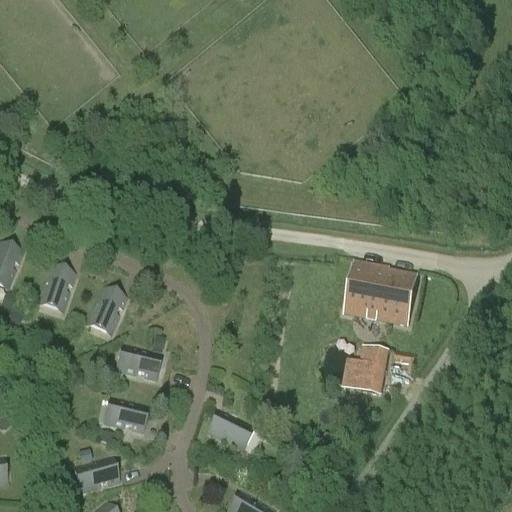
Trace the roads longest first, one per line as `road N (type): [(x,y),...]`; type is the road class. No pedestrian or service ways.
road 1 (unclassified): [(494,275),(122,214),(0,172)]
road 2 (unclassified): [(335,511),(494,275)]
